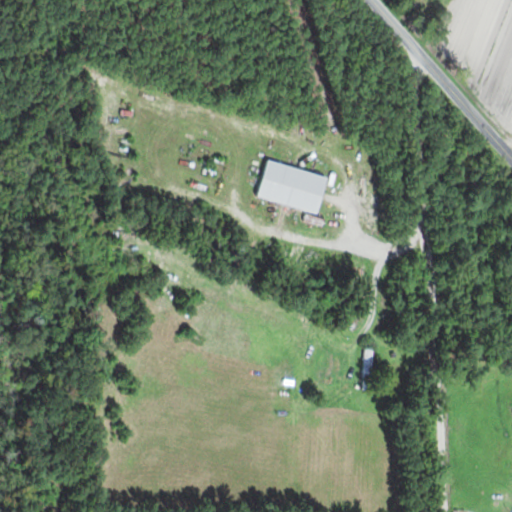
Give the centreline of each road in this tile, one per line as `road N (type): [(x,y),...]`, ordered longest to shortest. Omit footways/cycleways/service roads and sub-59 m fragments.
road 1 (residential): [(442,511),(414,125),(424,39)]
road 2 (residential): [(511,140),(390,0)]
